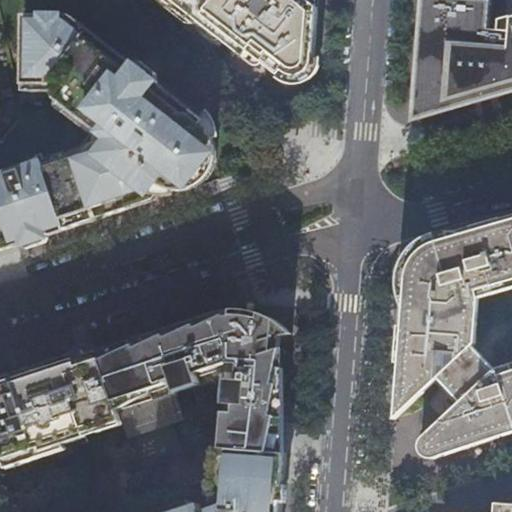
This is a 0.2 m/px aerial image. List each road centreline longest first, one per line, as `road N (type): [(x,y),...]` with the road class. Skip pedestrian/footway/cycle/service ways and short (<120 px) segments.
road 1 (residential): [(0,344),(328,238),(360,206)]
road 2 (residential): [(360,206),(313,197),(0,298)]
road 3 (residential): [(360,206),(334,511)]
road 4 (residential): [(360,206),(375,0)]
road 5 (residential): [(511,187),(434,209),(360,206)]
